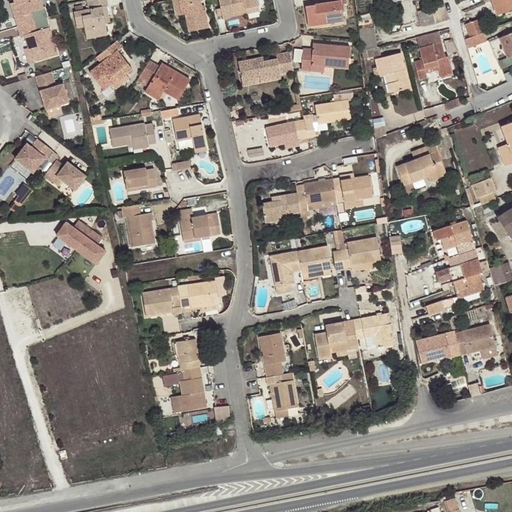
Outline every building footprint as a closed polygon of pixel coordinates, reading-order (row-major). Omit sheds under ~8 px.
[(17,27),(34,22),(31,12),(40,9),(37,0),(13,0),(14,2),(18,16),(14,17),(17,27)] [(108,5),(107,0),(89,0),(87,1),(88,6),(89,9),(83,10),(76,12),(75,12),(77,24),(84,23),(85,27),(86,31),(94,30),(95,38),(108,35),(105,23),(104,17),(109,16),(107,6),(108,5)] [(172,0),(176,16),(182,15),(179,0),(172,0)] [(179,0),(182,15),(186,14),(189,32),(209,28),(205,9),(203,10),(200,0),(179,0)] [(219,0),(223,18),(233,16),(232,11),(259,5),(257,0),(219,0)] [(347,3),(346,0),(333,0),(334,2),(307,6),(309,25),(344,21),(342,4),(347,3)] [(511,0),(491,0),(497,15),(511,8),(511,0)] [(10,4),(14,17),(18,16),(14,2),(10,4)] [(449,19),(445,4),(432,8),(435,22),(449,19)] [(260,10),(259,5),(232,11),(233,16),(260,10)] [(417,12),(421,26),(435,22),(432,8),(417,12)] [(485,31),(486,30),(481,19),(465,25),(470,37),(485,31)] [(37,31),(34,22),(17,27),(20,37),(24,35),(28,48),(33,62),(54,56),(51,45),(55,44),(50,27),(37,31)] [(359,29),(363,51),(377,47),(374,25),(359,29)] [(94,30),(86,31),(87,39),(95,38),(94,30)] [(419,80),(427,78),(425,70),(438,66),(440,72),(452,69),(448,56),(446,57),(439,31),(416,37),(422,59),(414,62),(419,80)] [(470,37),(465,39),(468,48),(488,40),(485,31),(470,37)] [(511,32),(499,38),(510,64),(511,63),(511,32)] [(122,48),(117,41),(97,57),(102,63),(90,72),(104,90),(112,84),(113,85),(126,75),(133,70),(118,51),(122,48)] [(312,65),(324,66),(349,68),(351,47),(314,44),(313,49),(304,49),(302,69),(311,70),(312,65)] [(33,62),(28,48),(24,49),(28,64),(33,62)] [(281,74),(294,71),(289,52),(276,55),(278,59),(264,62),(257,64),(256,59),(239,63),(242,81),(259,78),(261,82),(281,78),(281,74)] [(380,75),(386,74),(389,72),(392,82),(388,83),(390,92),(410,87),(400,53),(375,60),(380,75)] [(160,67),(149,61),(137,82),(148,88),(145,92),(155,98),(164,91),(179,100),(190,80),(162,64),(160,67)] [(51,72),(35,77),(38,85),(46,83),(48,89),(40,92),(45,109),(68,103),(63,84),(56,87),(51,72)] [(129,79),(126,75),(113,85),(116,89),(129,79)] [(243,86),(261,82),(259,78),(242,81),(243,86)] [(38,85),(40,92),(48,89),(46,83),(38,85)] [(164,91),(155,98),(159,100),(164,91)] [(315,105),(317,117),(318,124),(338,121),(352,119),(348,100),(315,105)] [(178,116),(177,108),(161,111),(163,118),(178,116)] [(194,149),(206,147),(200,115),(173,120),(177,141),(192,139),(194,149)] [(312,118),(304,120),(308,137),(316,136),(312,118)] [(308,137),(304,120),(266,128),(270,146),(284,143),(299,140),(299,139),(308,137)] [(506,165),(511,162),(511,121),(501,126),(508,143),(499,147),(506,165)] [(133,147),(149,145),(156,143),(153,124),(146,125),(145,123),(110,129),(113,147),(128,145),(133,144),(133,147)] [(39,140),(36,137),(30,146),(33,148),(39,140)] [(33,148),(30,146),(25,142),(13,158),(32,172),(43,156),(46,158),(52,150),(39,140),(33,148)] [(428,177),(429,178),(446,171),(435,142),(412,151),(415,159),(396,166),(404,185),(428,177)] [(333,162),(331,163),(331,167),(351,163),(350,157),(347,158),(340,160),(333,162)] [(64,165),(56,158),(53,162),(61,167),(64,165)] [(53,162),(43,175),(52,181),(56,175),(74,189),(85,175),(67,161),(64,165),(61,167),(53,162)] [(190,161),(171,164),(172,169),(173,171),(191,168),(190,161)] [(149,184),(149,188),(157,186),(154,169),(146,170),(146,167),(124,171),(127,188),(149,184)] [(446,171),(429,178),(430,181),(448,175),(446,171)] [(341,178),(333,179),(337,201),(337,206),(339,214),(346,212),(345,209),(344,202),(363,199),(373,197),(370,175),(355,178),(341,180),(341,178)] [(479,198),(493,192),(496,191),(491,178),(471,185),(477,199),(479,198)] [(304,184),(296,186),(298,193),(301,212),(301,216),(310,215),(309,211),(314,210),(314,205),(317,204),(337,201),(333,179),(326,180),(319,181),(304,184)] [(32,188),(26,184),(19,194),(25,198),(32,188)] [(479,198),(482,205),(496,199),(493,192),(479,198)] [(301,212),(298,193),(278,197),(279,201),(272,202),(262,204),(266,222),(284,219),(284,218),(282,211),(290,209),(291,214),(301,212)] [(25,198),(19,194),(14,200),(20,204),(25,198)] [(344,202),(345,209),(364,205),(363,199),(344,202)] [(140,214),(139,205),(122,207),(124,217),(126,217),(131,246),(155,242),(153,230),(149,230),(147,221),(152,221),(154,220),(152,213),(140,214)] [(469,221),(475,220),(471,208),(466,210),(469,221)] [(511,208),(497,218),(509,236),(511,233),(511,208)] [(292,217),(291,214),(290,209),(282,211),(284,218),(292,217)] [(184,240),(211,236),(221,234),(218,216),(208,218),(207,215),(180,219),(184,240)] [(86,231),(64,216),(51,236),(74,250),(86,231)] [(456,246),(459,255),(476,250),(467,221),(434,231),(437,240),(442,239),(445,249),(456,246)] [(108,247),(86,231),(74,250),(97,264),(108,247)] [(391,236),(394,253),(404,251),(401,234),(391,236)] [(341,250),(344,269),(352,268),(352,266),(373,262),(381,261),(377,237),(347,243),(348,249),(341,250)] [(328,246),(298,251),(301,270),(302,275),(333,269),(328,246)] [(337,270),(344,269),(341,250),(338,251),(333,252),(337,270)] [(448,267),(453,282),(480,274),(483,272),(476,250),(459,255),(462,263),(448,267)] [(301,270),(298,251),(270,256),(270,258),(275,284),(277,294),(292,291),(291,284),(296,283),(293,271),(301,270)] [(270,285),(275,284),(270,258),(264,259),(270,285)] [(374,267),(373,262),(352,266),(352,268),(352,271),(374,267)] [(489,268),(490,270),(494,285),(511,280),(505,263),(489,268)] [(302,275),(303,279),(333,274),(333,269),(302,275)] [(296,283),(303,281),(303,279),(302,275),(301,270),(293,271),(296,283)] [(485,290),(495,286),(494,285),(490,270),(483,272),(480,274),(485,290)] [(480,274),(453,282),(458,297),(458,298),(481,291),(485,290),(480,274)] [(215,277),(215,280),(218,296),(226,294),(224,276),(215,277)] [(215,280),(178,287),(182,306),(182,309),(204,306),(219,303),(218,296),(215,280)] [(182,306),(178,287),(142,294),(146,316),(174,311),(173,308),(182,306)] [(483,297),(481,291),(458,298),(458,297),(453,298),(455,305),(483,297)] [(455,305),(453,298),(444,300),(426,306),(429,315),(446,310),(446,308),(455,305)] [(219,303),(204,306),(204,312),(213,311),(213,308),(219,306),(219,303)] [(175,315),(183,313),(182,309),(182,306),(173,308),(174,311),(175,315)] [(354,320),(358,338),(374,335),(381,334),(383,346),(395,344),(389,313),(361,319),(354,320)] [(358,338),(354,320),(347,321),(325,326),(327,333),(315,336),(319,358),(332,356),(331,353),(349,349),(349,347),(359,345),(358,338)] [(455,333),(461,356),(496,347),(490,324),(455,333)] [(450,359),(461,356),(455,333),(455,332),(415,342),(421,365),(438,360),(437,356),(449,353),(450,357),(450,359)] [(281,333),(259,337),(264,365),(281,362),(286,361),(281,333)] [(381,334),(374,335),(376,347),(383,346),(381,334)] [(182,371),(200,368),(195,339),(177,342),(180,362),(182,371)] [(172,363),(173,372),(178,371),(182,371),(180,362),(172,363)] [(265,369),(266,377),(284,374),(282,366),(265,369)] [(204,392),(200,368),(182,371),(184,381),(180,381),(183,395),(179,396),(181,411),(204,408),(201,393),(204,392)] [(281,375),(266,377),(268,385),(269,384),(274,411),(287,409),(298,407),(293,380),(283,382),(281,375)] [(181,411),(179,396),(171,397),(174,413),(181,411)] [(216,407),(218,419),(231,417),(230,405),(216,407)] [(289,416),(287,409),(274,411),(276,419),(289,416)] [(222,434),(220,426),(214,428),(217,436),(222,434)] [(443,511),(439,501),(430,503),(431,511),(443,511)] [(455,511),(458,511),(454,501),(441,503),(444,511),(455,511)]
